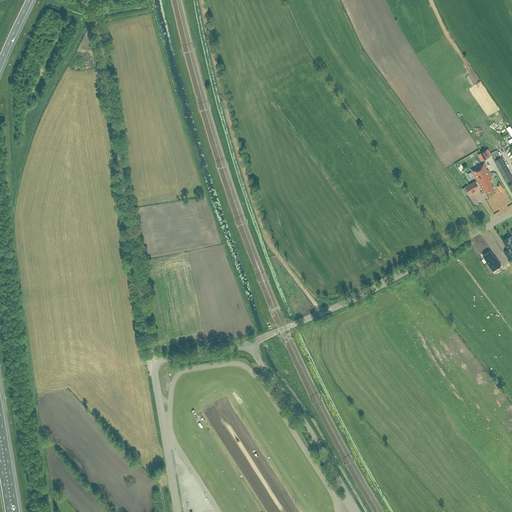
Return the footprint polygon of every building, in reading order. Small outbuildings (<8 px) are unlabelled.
[(488,149),(481,152),(484,158),(491,154),(490,153),(488,149)] [(491,154),(506,181),(511,177),(497,150),(490,153),(491,154)] [(484,163),(471,170),(477,180),(490,173),(488,170),(487,170),(485,168),(486,167),(484,163)] [(492,177),(490,173),(477,180),(481,187),(482,187),(486,193),(494,188),(490,182),(491,181),(489,178),(492,177)] [(474,182),(465,186),(469,192),(469,193),(471,191),(475,189),(477,188),(475,183),(474,182)] [(511,237),(511,236),(503,241),(508,248),(507,248),(508,249),(504,252),(509,259),(511,256),(511,237)] [(490,250),(483,255),(487,261),(486,261),(493,270),(499,266),(497,263),(499,262),(496,258),(495,258),(494,256),(490,250)]
